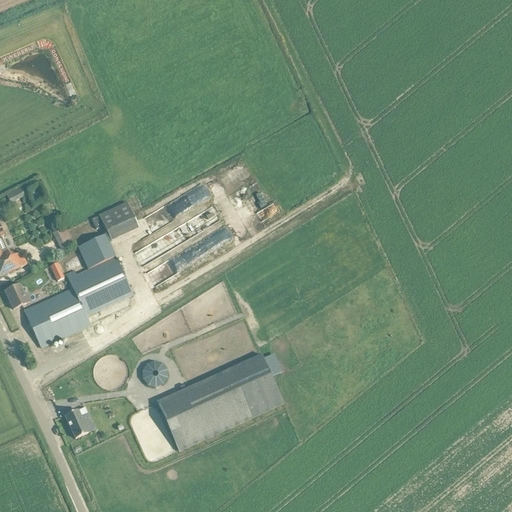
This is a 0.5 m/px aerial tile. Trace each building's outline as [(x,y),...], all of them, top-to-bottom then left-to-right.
[(11,203),(25,196),(22,189),(7,196),(11,203)] [(99,216),(106,232),(134,219),(127,203),(99,216)] [(0,278),(7,275),(27,266),(21,253),(17,256),(10,259),(7,252),(2,255),(0,250),(0,237),(2,237),(4,236),(0,225),(0,278)] [(65,227),(53,233),(61,251),(74,245),(65,227)] [(78,248),(87,270),(116,257),(106,235),(78,248)] [(134,296),(116,257),(87,270),(77,275),(75,270),(65,275),(72,290),(24,312),(41,349),(90,327),(86,318),(134,296)] [(19,286),(14,288),(5,293),(13,310),(30,303),(27,296),(25,297),(19,286)] [(179,452),(284,405),(261,356),(157,403),(170,433),(179,452)] [(143,370),(142,376),(143,380),(146,384),(150,387),(155,388),(159,387),(164,385),(167,381),(169,376),(168,370),(165,366),(161,362),(155,361),(150,362),(145,366),(143,370)] [(78,411),(65,417),(75,440),(84,436),(88,434),(83,423),(81,417),(87,414),(84,409),(78,412),(78,411)]
